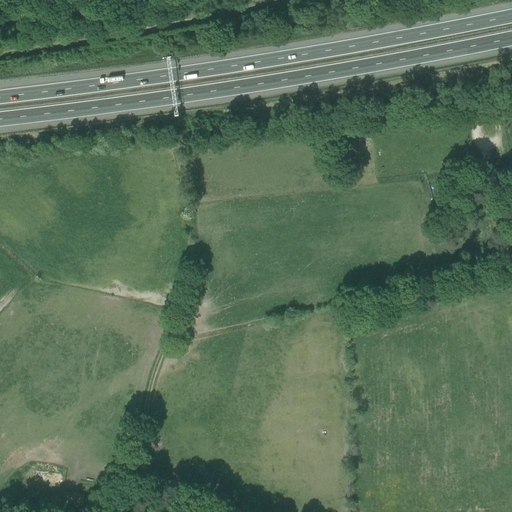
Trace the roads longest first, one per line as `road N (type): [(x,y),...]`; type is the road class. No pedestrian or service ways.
road 1 (motorway): [(511,15),(0,96)]
road 2 (motorway): [(0,119),(511,39)]
road 3 (track): [(511,103),(180,146)]
road 4 (track): [(0,54),(300,0)]
